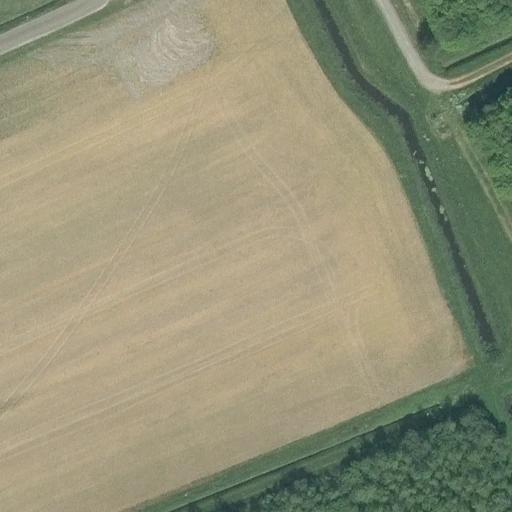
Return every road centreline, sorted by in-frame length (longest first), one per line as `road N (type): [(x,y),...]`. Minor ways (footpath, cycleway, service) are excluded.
road 1 (track): [(193,511),(511,383)]
road 2 (track): [(439,85),(511,230)]
